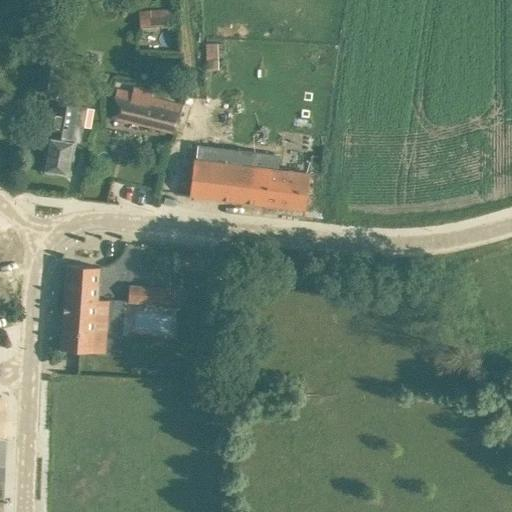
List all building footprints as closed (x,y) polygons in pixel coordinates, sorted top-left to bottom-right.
[(140,25),(178,24),(177,13),(171,13),(171,9),(139,10),(140,25)] [(206,56),(218,56),(217,43),(206,43),(206,56)] [(58,92),(65,50),(45,47),(37,88),(58,92)] [(154,71),(155,57),(142,56),(141,69),(154,71)] [(179,112),(181,104),(151,97),(153,89),(133,84),(131,90),(118,87),(117,90),(115,96),(111,116),(174,131),(179,112)] [(81,142),(84,126),(88,106),(54,100),(48,137),(47,137),(45,148),(41,168),(46,169),(47,172),(53,173),(56,170),(70,173),(76,141),(81,142)] [(305,209),(308,189),(312,156),(293,154),(291,169),(281,168),(282,158),(195,147),(193,159),(180,158),(179,173),(176,193),(192,195),(192,194),(303,208),(305,209)] [(105,352),(109,299),(98,298),(99,283),(100,266),(67,263),(61,348),(105,352)] [(128,302),(160,304),(161,286),(129,284),(128,302)] [(217,295),(214,315),(227,318),(231,297),(217,295)]
